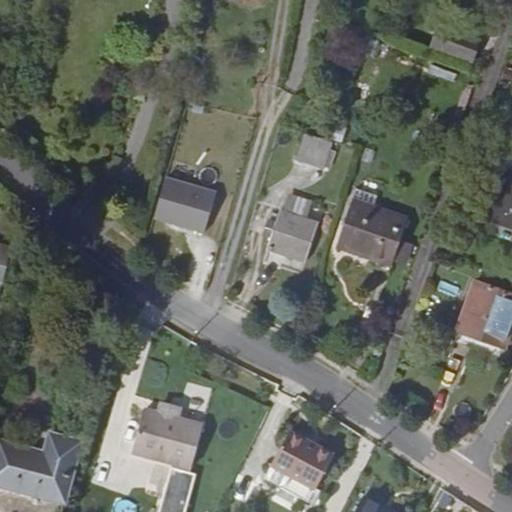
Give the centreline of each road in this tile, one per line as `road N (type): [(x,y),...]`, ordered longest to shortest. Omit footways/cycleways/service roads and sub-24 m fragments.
road 1 (residential): [(459,472),(139,279),(0,163)]
road 2 (unknown): [(231,335),(307,0)]
